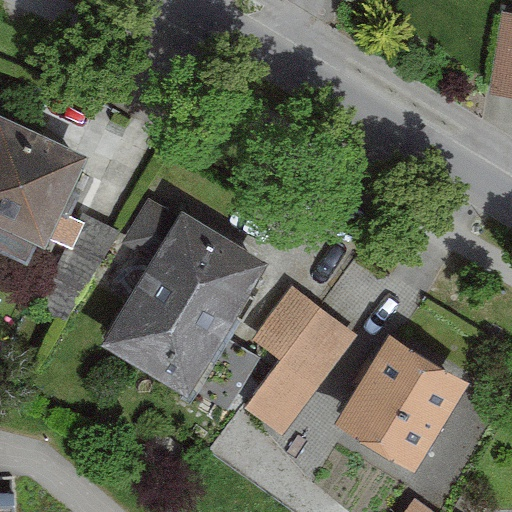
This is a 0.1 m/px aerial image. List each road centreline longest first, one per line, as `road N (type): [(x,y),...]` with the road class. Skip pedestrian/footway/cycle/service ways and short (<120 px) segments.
road 1 (residential): [(218,0),(511,173)]
road 2 (unknown): [(0,413),(58,429),(154,511)]
